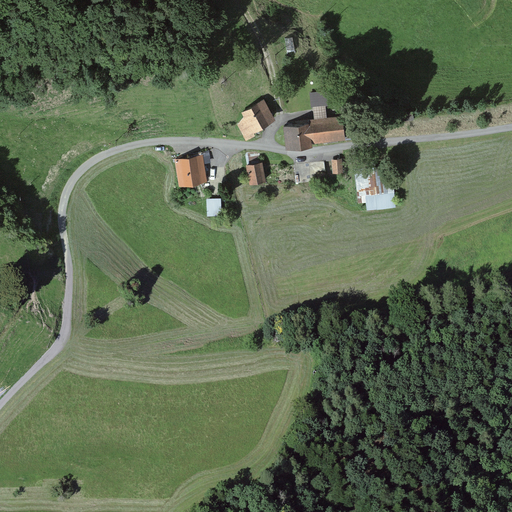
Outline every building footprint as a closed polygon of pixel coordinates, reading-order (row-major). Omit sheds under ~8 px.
[(345,117),(333,118),(330,92),(314,94),(317,120),(291,123),(294,146),(347,140),(345,117)] [(264,100),(243,112),(252,129),(274,117),(264,100)] [(204,156),(178,161),(182,184),(208,180),(204,156)] [(342,158),(331,158),(333,172),(343,172),(342,158)] [(263,161),(249,163),(251,182),(266,181),(263,161)] [(394,165),(359,167),(361,211),(397,210),(394,165)] [(222,198),(208,199),(208,215),(222,215),(222,198)]
